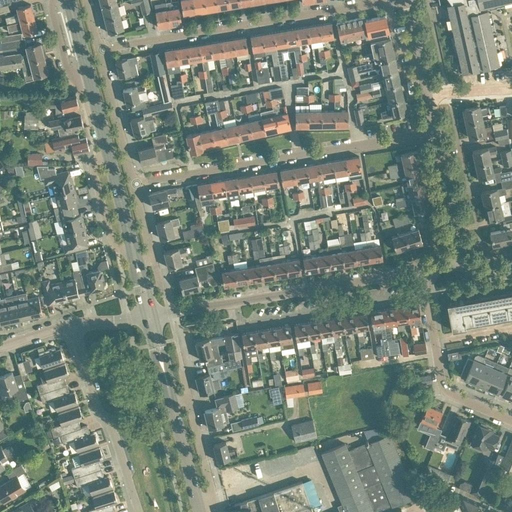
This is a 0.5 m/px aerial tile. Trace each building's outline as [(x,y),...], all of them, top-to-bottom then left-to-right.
[(150,11),(151,11),(147,0),(130,0),(131,4),(139,2),(142,13),(150,11)] [(177,0),(174,0),(166,1),(166,3),(167,9),(170,24),(170,25),(182,23),(180,15),(180,14),(179,6),(177,0)] [(180,0),(183,15),(195,13),(192,0),(180,0)] [(192,0),(195,13),(206,11),(204,0),(192,0)] [(204,0),(206,11),(218,9),(216,0),(204,0)] [(216,0),(218,9),(229,7),(228,0),(216,0)] [(511,0),(449,0),(451,3),(447,4),(462,72),(479,69),(478,65),(482,64),(483,68),(499,64),(487,9),(480,11),(480,8),(511,0)] [(104,18),(120,14),(117,1),(101,5),(104,18)] [(170,25),(167,9),(166,3),(161,3),(155,4),(154,4),(158,27),(170,25)] [(0,6),(0,13),(10,11),(8,4),(0,6)] [(7,24),(34,17),(31,4),(17,7),(18,13),(5,17),(7,24)] [(124,28),(120,14),(104,18),(108,32),(124,28)] [(340,41),(365,35),(366,38),(369,38),(370,42),(371,42),(388,38),(390,37),(385,15),(365,20),(365,17),(336,23),(340,41)] [(9,32),(22,28),(23,34),(37,31),(34,17),(7,24),(9,32)] [(319,24),(322,39),(334,37),(331,22),(319,24)] [(310,41),(322,39),(319,24),(308,26),(310,41)] [(300,48),(299,43),(310,41),(308,26),(297,28),(300,48)] [(285,30),(288,50),(293,49),(300,48),(297,28),(285,30)] [(279,64),(284,63),(282,51),(288,50),(285,30),(274,32),(279,64)] [(0,37),(1,42),(22,38),(21,32),(0,35),(0,37)] [(267,33),(262,34),(262,35),(265,54),(271,53),(273,65),(272,66),(274,80),(281,79),(281,76),(279,64),(274,32),(267,33)] [(254,56),(265,55),(265,54),(263,37),(262,34),(250,36),(254,56)] [(236,53),(248,51),(245,36),(233,39),(236,53)] [(354,58),(356,65),(395,57),(396,56),(396,55),(394,55),(393,51),(394,51),(394,49),(394,50),(393,45),(390,45),(390,43),(392,41),(391,38),(392,38),(391,37),(390,37),(388,38),(371,42),(373,54),(354,58)] [(22,38),(1,42),(0,42),(2,49),(26,45),(24,38),(22,38)] [(230,54),(236,53),(233,39),(222,40),(224,55),(226,66),(228,73),(233,72),(232,65),(230,54)] [(219,56),(224,55),(222,40),(210,42),(212,57),(219,56)] [(207,58),(212,57),(210,42),(199,44),(201,59),(202,58),(204,70),(205,78),(207,91),(213,90),(211,75),(210,76),(207,58)] [(22,63),(44,58),(42,50),(44,49),(43,44),(41,45),(41,43),(26,47),(28,55),(26,56),(21,57),(20,54),(14,55),(15,61),(21,60),(22,63)] [(190,60),(201,59),(199,44),(188,46),(190,60)] [(179,62),(190,60),(188,46),(176,48),(178,62),(179,62)] [(180,70),(179,62),(178,62),(176,48),(164,50),(168,72),(180,70)] [(164,73),(160,51),(150,53),(154,75),(157,74),(164,73)] [(48,73),(44,58),(22,63),(21,60),(15,61),(14,55),(0,57),(0,56),(0,69),(22,66),(26,80),(34,78),(34,76),(48,73)] [(115,60),(119,76),(130,73),(131,76),(132,76),(138,74),(135,64),(138,63),(136,56),(127,58),(127,57),(115,60)] [(381,73),(397,70),(395,57),(356,65),(347,67),(350,80),(360,78),(359,71),(372,68),(372,69),(380,67),(381,73)] [(255,61),(254,61),(258,83),(264,82),(270,81),(267,67),(264,67),(261,67),(260,60),(255,61)] [(302,60),(295,61),(296,66),(298,74),(304,73),(303,67),(302,61),(302,60)] [(281,76),(286,75),(287,75),(285,63),(284,63),(279,64),(281,76)] [(382,87),(400,83),(397,70),(381,73),(383,80),(381,81),(382,87)] [(157,74),(162,95),(169,93),(164,73),(157,74)] [(342,78),(334,78),(334,93),(334,100),(334,110),(335,126),(348,126),(348,109),(340,110),(340,93),(340,91),(340,88),(346,87),(342,78)] [(177,83),(171,85),(174,98),(184,96),(183,86),(182,81),(182,80),(181,80),(176,81),(177,83)] [(360,92),(371,90),(372,89),(371,82),(359,85),(360,92)] [(371,90),(360,92),(356,93),(357,99),(372,96),(386,93),(388,101),(404,98),(400,83),(382,87),(372,89),(371,90)] [(136,86),(123,89),(123,90),(126,104),(132,103),(134,110),(142,108),(146,107),(145,100),(148,99),(146,91),(144,84),(136,86)] [(308,94),(307,85),(297,86),(297,94),(308,94)] [(278,130),(291,127),(287,112),(280,113),(276,98),(281,97),(284,96),(283,94),(282,87),(280,88),(268,90),(272,105),(273,108),(278,130)] [(266,107),(272,105),(268,90),(267,90),(263,91),(266,107)] [(169,93),(162,95),(164,102),(171,101),(169,93)] [(256,93),(245,95),(247,103),(257,101),(256,93)] [(55,113),(79,107),(76,95),(60,99),(48,100),(48,106),(55,106),(55,113)] [(382,112),(380,112),(382,118),(392,116),(406,113),(407,113),(404,98),(388,101),(383,102),(385,110),(382,111),(382,112)] [(211,129),(215,145),(227,142),(223,121),(222,117),(220,110),(219,110),(217,99),(205,102),(207,113),(214,111),(216,118),(218,128),(211,129)] [(226,109),(224,100),(218,101),(220,110),(222,117),(227,115),(226,109)] [(152,114),(173,109),(171,101),(164,102),(146,107),(142,108),(144,116),(130,119),(134,135),(151,131),(149,122),(154,121),(152,114)] [(490,113),(488,107),(479,108),(479,106),(463,109),(466,123),(482,120),(481,115),(490,113)] [(364,122),(361,107),(354,109),(357,124),(364,122)] [(265,133),(278,130),(273,108),(260,111),(265,133)] [(296,127),(308,126),(308,110),(295,111),(296,127)] [(308,126),(322,126),(321,110),(308,110),(308,126)] [(322,126),(335,126),(334,110),(321,110),(322,126)] [(42,111),(26,111),(26,114),(24,114),(24,128),(38,128),(38,116),(42,116),(42,111)] [(248,115),(253,136),(265,133),(260,111),(260,112),(248,115)] [(64,118),(49,121),(51,129),(58,128),(59,135),(75,132),(74,129),(83,126),(83,127),(84,127),(81,115),(80,115),(65,119),(64,118)] [(248,115),(247,115),(248,121),(236,123),(236,124),(240,139),(253,136),(248,115)] [(223,121),(227,142),(240,139),(236,124),(236,123),(236,124),(234,118),(223,121)] [(495,139),(497,138),(508,136),(508,128),(502,129),(493,130),(492,125),(483,127),(482,120),(466,123),(469,137),(484,134),(485,141),(495,139)] [(202,148),(215,145),(211,129),(198,132),(202,148)] [(89,150),(86,137),(79,139),(78,132),(52,139),(55,150),(72,146),(74,153),(89,150)] [(202,148),(198,132),(186,135),(190,153),(203,150),(202,148)] [(154,145),(138,149),(142,163),(145,162),(145,163),(149,162),(149,161),(157,159),(157,161),(173,156),(171,147),(165,148),(164,142),(167,141),(165,133),(151,136),(154,145)] [(510,142),(509,137),(508,136),(497,138),(499,145),(510,142)] [(491,161),(489,154),(497,152),(496,146),(488,148),(488,147),(472,151),(475,165),(491,161)] [(404,168),(420,165),(416,150),(400,153),(404,168)] [(511,150),(500,152),(501,159),(511,156),(511,150)] [(36,165),(48,165),(49,165),(49,161),(41,161),(41,153),(27,153),(27,165),(36,165)] [(349,179),(362,177),(359,156),(345,158),(348,173),(349,179)] [(511,156),(501,159),(503,165),(511,163),(511,156)] [(333,160),(335,175),(348,173),(345,158),(333,160)] [(335,175),(333,160),(324,162),(319,163),(322,178),(335,175)] [(500,167),(492,168),(491,161),(475,165),(478,178),(495,175),(497,175),(498,181),(511,178),(511,171),(511,170),(501,172),(500,167)] [(322,178),(319,163),(306,165),(308,180),(317,179),(318,188),(324,187),(322,178)] [(389,172),(398,170),(397,163),(388,166),(389,172)] [(55,194),(73,189),(73,188),(74,187),(73,182),(71,182),(70,178),(71,177),(71,176),(69,177),(68,170),(56,173),(55,168),(48,168),(48,165),(36,165),(40,179),(44,178),(45,184),(52,182),(55,194)] [(296,182),(308,180),(306,165),(293,167),(296,182)] [(407,184),(423,180),(420,165),(404,168),(407,184)] [(283,185),(296,182),(293,167),(280,169),(283,185)] [(265,188),(279,185),(276,170),(263,172),(265,188)] [(398,170),(389,172),(391,178),(400,176),(398,170)] [(252,190),(265,188),(263,172),(250,175),(252,190)] [(245,191),(252,190),(250,175),(236,177),(239,192),(240,198),(241,199),(246,198),(245,191)] [(236,177),(223,179),(226,194),(227,194),(227,197),(228,200),(240,198),(239,192),(236,177)] [(227,197),(227,194),(226,194),(223,179),(211,181),(213,196),(219,196),(219,198),(220,199),(227,197)] [(411,198),(427,194),(423,180),(407,184),(411,198)] [(213,196),(211,181),(198,184),(191,185),(195,198),(196,203),(198,209),(201,208),(201,205),(214,203),(213,196)] [(189,200),(195,198),(191,185),(185,187),(188,196),(189,200)] [(506,193),(505,188),(505,187),(497,189),(481,192),(484,206),(499,202),(497,195),(506,193)] [(149,193),(153,207),(169,203),(167,196),(176,194),(175,188),(165,190),(165,189),(149,193)] [(55,214),(77,209),(75,202),(78,202),(77,201),(76,201),(75,197),(76,196),(75,191),(73,191),(73,189),(55,194),(58,206),(54,207),(55,214)] [(330,193),(325,194),(325,197),(326,205),(333,204),(331,193),(330,193)] [(414,212),(430,209),(427,194),(411,198),(414,212)] [(380,195),(372,197),(373,203),(375,205),(382,203),(380,195)] [(360,196),(353,198),(354,204),(354,205),(361,204),(360,196)] [(499,202),(484,206),(487,220),(502,216),(504,223),(509,222),(510,223),(511,222),(511,213),(510,214),(507,201),(499,202)] [(366,207),(361,208),(361,210),(365,231),(366,239),(371,238),(370,230),(368,220),(366,207)] [(65,232),(83,227),(82,226),(84,225),(82,220),(81,219),(80,215),(81,215),(81,214),(78,215),(77,209),(55,214),(57,221),(62,220),(65,232)] [(407,214),(400,216),(402,224),(410,222),(407,214)] [(243,217),(245,225),(255,224),(254,215),(243,217)] [(400,216),(392,218),(395,227),(402,224),(400,216)] [(157,222),(161,238),(173,235),(171,227),(179,224),(177,217),(157,222)] [(237,226),(245,225),(243,217),(233,218),(234,225),(237,225),(237,226)] [(228,218),(218,220),(220,232),(229,230),(230,225),(228,218)] [(183,231),(184,239),(205,233),(201,220),(190,225),(191,229),(183,231)] [(511,241),(511,233),(510,223),(509,222),(504,223),(503,224),(504,229),(490,232),(493,246),(511,241)] [(338,224),(338,229),(339,235),(340,243),(341,251),(344,265),(357,263),(355,249),(353,241),(345,242),(342,223),(338,224)] [(83,227),(65,232),(68,244),(63,245),(65,252),(87,247),(85,240),(88,240),(87,239),(86,239),(85,235),(86,234),(85,229),(83,228),(83,227)] [(422,242),(419,231),(418,228),(408,231),(404,232),(409,247),(422,242)] [(229,240),(242,236),(240,230),(227,234),(229,240)] [(396,251),(409,247),(404,232),(391,236),(396,251)] [(227,234),(221,235),(224,245),(230,243),(227,234)] [(259,258),(265,257),(261,237),(255,238),(257,248),(259,258)] [(340,243),(327,245),(327,246),(328,253),(331,267),(344,265),(341,251),(340,243)] [(370,261),(383,258),(380,244),(367,246),(370,261)] [(188,254),(188,253),(186,247),(186,246),(178,248),(164,252),(168,267),(182,264),(180,256),(188,254)] [(357,263),(370,261),(367,246),(355,249),(357,263)] [(98,269),(88,272),(87,266),(85,265),(84,260),(86,255),(85,250),(75,252),(79,269),(85,294),(96,291),(95,289),(104,287),(101,278),(103,277),(102,271),(100,272),(99,269),(98,269)] [(328,253),(316,255),(318,269),(331,267),(328,253)] [(305,272),(318,269),(316,255),(303,257),(305,272)] [(288,274),(301,272),(298,258),(286,260),(288,274)] [(98,269),(99,269),(108,267),(106,260),(100,261),(97,266),(98,269)] [(288,274),(286,260),(273,262),(275,277),(288,274)] [(0,271),(12,268),(11,262),(0,264),(0,271)] [(199,281),(206,279),(207,276),(215,274),(212,262),(195,267),(197,274),(179,279),(183,292),(200,288),(199,281)] [(273,262),(260,264),(262,279),(275,277),(273,262)] [(250,281),(262,279),(260,264),(247,266),(250,281)] [(237,283),(250,281),(247,266),(234,268),(237,283)] [(224,285),(237,283),(234,268),(221,271),(224,285)] [(79,295),(85,294),(79,269),(72,271),(74,278),(62,281),(66,299),(67,299),(69,300),(73,299),(74,297),(78,296),(79,298),(79,295)] [(66,299),(62,281),(50,284),(49,279),(42,281),(47,304),(53,302),(54,304),(55,304),(54,302),(58,301),(60,302),(64,301),(65,299),(66,299)] [(27,293),(16,295),(21,318),(32,316),(28,299),(27,293)] [(16,295),(5,297),(10,321),(21,318),(16,295)] [(511,295),(469,303),(459,309),(457,301),(447,303),(451,330),(466,327),(466,324),(511,316),(511,295)] [(28,299),(32,316),(42,314),(38,296),(28,299)] [(5,297),(0,298),(0,323),(10,321),(5,297)] [(422,325),(421,315),(419,303),(406,305),(409,320),(410,327),(422,325)] [(408,321),(409,320),(406,305),(394,307),(397,322),(398,329),(404,328),(403,323),(408,322),(408,321)] [(392,338),(391,331),(392,331),(391,325),(396,324),(396,323),(397,322),(394,307),(382,309),(390,354),(390,355),(397,353),(394,338),(392,338)] [(370,311),(374,333),(381,332),(383,344),(376,345),(378,356),(390,354),(382,309),(370,311)] [(363,329),(369,328),(366,312),(354,314),(357,330),(358,336),(363,335),(363,329)] [(350,331),(357,330),(354,314),(342,316),(345,332),(345,331),(346,338),(347,347),(352,346),(350,331)] [(339,333),(345,332),(342,316),(330,318),(333,334),(332,334),(335,349),(340,348),(339,341),(340,340),(339,333)] [(332,334),(333,334),(330,318),(318,320),(321,335),(332,334)] [(308,337),(321,335),(318,320),(306,322),(308,337)] [(296,339),(308,337),(306,322),(294,324),(296,339)] [(206,336),(224,333),(223,323),(205,325),(206,336)] [(281,349),(294,347),(290,325),(278,327),(280,342),(281,349)] [(268,344),(280,342),(278,327),(266,329),(268,344)] [(256,346),(268,344),(266,329),(254,331),(256,346)] [(254,331),(242,333),(244,348),(245,355),(250,354),(257,353),(256,346),(254,331)] [(238,332),(224,334),(224,336),(225,343),(228,360),(230,360),(242,357),(238,332)] [(207,366),(222,362),(221,354),(219,354),(213,356),(210,345),(225,343),(224,336),(209,339),(195,342),(200,359),(205,358),(207,366)] [(409,355),(406,337),(399,338),(402,356),(409,355)] [(415,354),(427,352),(425,342),(413,344),(415,354)] [(43,367),(48,365),(64,360),(60,349),(55,350),(54,347),(38,352),(40,355),(39,355),(43,367)] [(372,347),(360,349),(361,359),(374,357),(372,347)] [(461,374),(460,374),(465,376),(464,377),(469,380),(476,382),(484,364),(482,363),(484,357),(478,354),(475,355),(473,359),(468,357),(461,374)] [(487,387),(496,362),(484,357),(482,363),(484,364),(476,382),(487,387)] [(21,375),(27,373),(23,360),(17,362),(21,375)] [(209,374),(196,377),(200,392),(213,389),(211,380),(226,376),(228,373),(227,369),(232,368),(230,360),(228,360),(224,361),(224,362),(222,362),(208,366),(207,366),(209,374)] [(506,373),(509,368),(496,362),(487,387),(497,391),(505,373),(506,373)] [(40,393),(67,385),(64,376),(68,375),(65,363),(44,370),(48,381),(37,384),(40,393)] [(349,363),(338,365),(338,366),(339,371),(339,374),(351,372),(349,363)] [(313,374),(312,368),(312,367),(301,369),(303,376),(313,374)] [(296,368),(284,371),(286,381),(298,379),(296,368)] [(505,373),(497,391),(498,391),(498,390),(502,392),(502,393),(506,395),(511,397),(511,368),(509,368),(506,373),(505,373)] [(15,401),(28,397),(21,373),(20,373),(20,374),(21,377),(14,379),(12,372),(0,375),(0,394),(13,390),(14,393),(13,393),(15,401)] [(418,384),(432,382),(430,374),(417,376),(418,384)] [(323,392),(321,380),(307,383),(309,394),(323,392)] [(305,395),(303,383),(284,386),(287,407),(293,406),(293,397),(305,395)] [(67,385),(40,393),(42,402),(48,401),(51,411),(57,409),(57,410),(78,403),(74,392),(69,393),(67,385)] [(279,386),(270,388),(272,396),(280,394),(279,386)] [(238,407),(235,393),(214,398),(217,407),(204,410),(209,427),(223,424),(220,412),(238,408),(238,407)] [(26,402),(23,406),(25,411),(31,409),(29,401),(26,402)] [(420,421),(417,429),(430,434),(432,430),(434,431),(442,411),(427,405),(420,421)] [(60,434),(81,427),(78,419),(82,418),(80,414),(81,413),(79,406),(58,413),(62,424),(51,427),(51,429),(46,430),(48,437),(53,436),(54,437),(60,435),(60,434)] [(440,433),(434,446),(444,450),(446,444),(457,448),(458,444),(463,434),(464,434),(470,420),(457,415),(452,428),(450,427),(447,436),(440,433)] [(259,424),(257,416),(241,420),(243,428),(259,424)] [(0,439),(9,434),(4,426),(0,418),(0,439)] [(317,436),(312,419),(291,424),(295,442),(317,436)] [(487,425),(481,423),(480,425),(478,424),(471,443),(486,448),(487,446),(493,448),(498,435),(492,433),(493,430),(486,427),(487,425)] [(60,434),(60,435),(63,443),(74,440),(78,450),(98,444),(96,437),(95,437),(94,433),(90,434),(87,425),(81,427),(60,434)] [(415,496),(390,433),(386,426),(375,428),(364,430),(368,442),(366,443),(368,447),(356,452),(354,448),(348,450),(345,443),(322,452),(346,511),(374,511),(392,505),(392,506),(415,496)] [(430,434),(425,446),(433,449),(436,441),(439,433),(434,431),(432,430),(430,434)] [(511,440),(505,457),(503,456),(499,465),(511,469),(511,440)] [(213,444),(217,461),(238,456),(236,449),(228,451),(226,441),(213,444)] [(7,457),(7,456),(14,452),(12,450),(13,449),(11,446),(10,447),(9,444),(2,449),(0,446),(0,445),(0,469),(5,466),(1,460),(7,457)] [(63,481),(101,468),(99,460),(102,459),(101,455),(102,454),(99,447),(79,454),(82,465),(71,468),(73,474),(62,478),(63,481)] [(0,496),(4,502),(24,490),(16,477),(25,471),(21,464),(6,472),(10,479),(0,485),(0,496)] [(424,473),(446,483),(449,475),(427,465),(424,473)] [(480,496),(490,470),(481,466),(470,492),(480,496)] [(64,484),(75,481),(77,486),(88,483),(92,493),(112,487),(110,480),(109,480),(108,476),(104,477),(101,468),(63,481),(64,484)] [(313,511),(302,481),(234,504),(236,510),(229,511),(313,511)] [(85,511),(113,511),(115,511),(113,503),(117,501),(113,490),(93,497),(96,507),(85,511)] [(432,494),(423,498),(425,503),(434,500),(432,494)] [(498,511),(462,496),(467,507),(471,509),(470,511),(469,510),(469,511),(498,511)] [(461,511),(457,501),(433,511),(461,511)]
